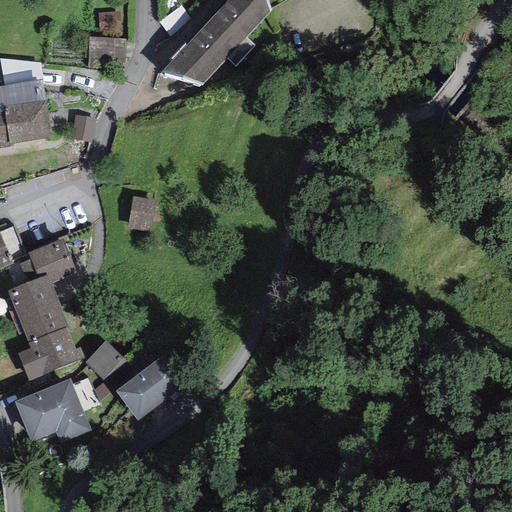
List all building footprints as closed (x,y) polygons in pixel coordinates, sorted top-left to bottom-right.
[(265,0),(228,0),(161,72),(200,86),(226,58),(245,38),(269,12),(265,0)] [(254,45),(245,38),(226,58),(235,66),(254,45)] [(40,63),(0,58),(0,61),(4,86),(43,80),(40,63)] [(46,100),(43,80),(4,86),(0,86),(0,108),(4,108),(4,107),(46,100)] [(0,148),(13,146),(13,144),(52,137),(46,100),(4,107),(4,108),(0,108),(0,148)] [(95,119),(75,116),(71,139),(91,142),(95,119)] [(155,200),(132,196),(127,229),(149,233),(155,200)] [(0,268),(11,264),(0,236),(0,268)] [(51,283),(76,273),(63,239),(27,253),(29,260),(38,279),(48,274),(51,283)] [(29,260),(7,269),(16,288),(7,292),(27,343),(66,327),(51,283),(48,274),(38,279),(29,260)] [(17,355),(29,382),(85,359),(80,347),(76,348),(66,327),(27,343),(30,349),(17,355)] [(106,343),(86,363),(112,388),(132,368),(106,343)] [(163,356),(116,392),(138,421),(185,385),(163,356)] [(69,379),(15,402),(31,442),(55,432),(61,444),(91,431),(69,379)]
